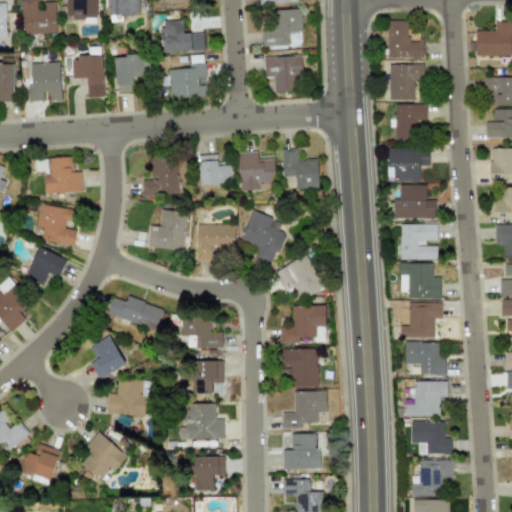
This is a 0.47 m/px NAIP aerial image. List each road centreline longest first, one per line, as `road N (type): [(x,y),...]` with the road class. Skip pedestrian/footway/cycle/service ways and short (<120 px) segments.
road 1 (residential): [(483,511),(457,0)]
road 2 (tertiary): [(370,511),(345,0)]
road 3 (residential): [(252,511),(249,293),(192,291),(98,261)]
road 4 (residential): [(350,113),(0,140)]
road 5 (residential): [(0,382),(58,330),(98,261),(109,214),(109,132)]
road 6 (residential): [(240,121),(231,0)]
